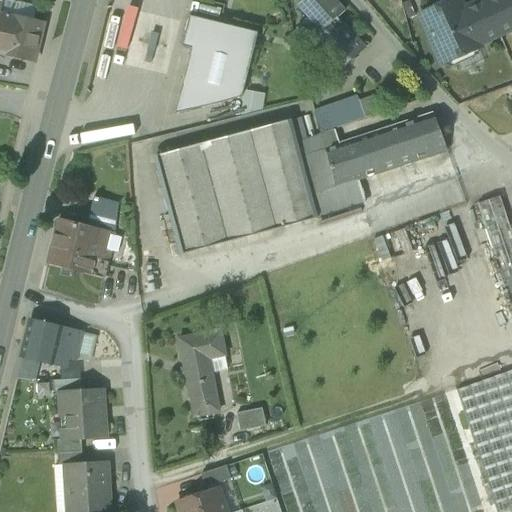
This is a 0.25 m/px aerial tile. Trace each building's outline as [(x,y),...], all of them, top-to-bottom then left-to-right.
[(0,13),(10,16),(32,22),(36,8),(5,0),(3,0),(0,12),(0,13)] [(0,0),(0,55),(10,16),(0,13),(0,12),(3,0),(0,0)] [(344,13),(332,0),(303,0),(296,7),(309,21),(320,34),(337,19),(344,13)] [(456,0),(454,0),(420,16),(432,42),(428,44),(439,67),(478,48),(477,45),(462,12),(456,0)] [(511,8),(508,0),(489,0),(483,3),(498,35),(511,28),(511,8)] [(209,18),(211,9),(190,3),(187,12),(209,18)] [(498,35),(483,3),(462,12),(477,45),(498,35)] [(103,44),(104,44),(100,67),(122,71),(132,12),(109,8),(103,44)] [(32,22),(10,16),(0,55),(34,63),(43,24),(32,22)] [(257,35),(188,18),(181,47),(191,49),(176,114),(241,99),(257,35)] [(320,34),(309,21),(285,42),(300,59),(312,48),(328,65),(337,74),(364,50),(337,19),(320,34)] [(357,97),(313,112),(319,136),(334,131),(365,120),(357,97)] [(432,115),(399,126),(413,163),(446,152),(432,115)] [(289,123),(154,159),(180,256),(314,220),(314,221),(318,219),(364,204),(357,182),(357,181),(413,163),(399,126),(339,145),(334,131),(319,136),(306,141),(300,119),(289,123)] [(117,204),(93,198),(86,228),(86,229),(113,236),(117,204)] [(509,228),(499,198),(477,205),(511,310),(511,234),(510,227),(509,228)] [(113,236),(86,229),(86,228),(58,221),(46,265),(102,279),(109,252),(117,254),(120,239),(113,237),(113,236)] [(82,334),(29,322),(20,358),(22,359),(34,361),(53,366),(63,368),(65,359),(76,361),(82,334)] [(219,332),(178,340),(193,418),(218,413),(208,360),(224,356),(219,332)] [(34,361),(22,359),(17,380),(29,382),(34,361)] [(511,371),(456,392),(496,511),(504,511),(511,509),(511,371)] [(80,380),(52,382),(53,394),(59,394),(81,392),(80,380)] [(81,392),(59,394),(60,414),(61,414),(63,440),(62,440),(62,441),(62,442),(80,441),(105,439),(104,437),(103,437),(101,410),(103,410),(102,391),(81,392)] [(261,410),(236,415),(239,432),(264,427),(261,410)] [(80,441),(62,442),(62,441),(56,441),(57,455),(81,453),(80,441)] [(81,453),(57,455),(58,467),(64,467),(64,466),(82,465),(81,453)] [(82,465),(64,466),(64,467),(66,511),(106,511),(109,511),(106,464),(82,465)] [(225,467),(200,476),(204,488),(230,480),(225,467)] [(225,511),(218,490),(176,504),(178,511),(225,511)]
